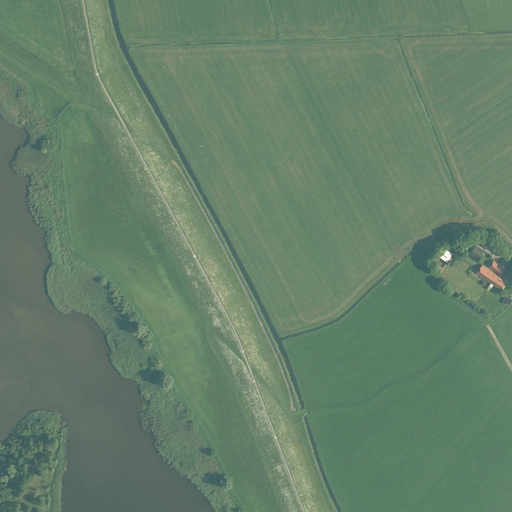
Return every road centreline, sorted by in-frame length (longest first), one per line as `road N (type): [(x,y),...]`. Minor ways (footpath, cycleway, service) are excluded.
road 1 (track): [(268,467),(209,325),(293,411),(368,403),(421,378),(486,324)]
road 2 (track): [(293,411),(257,312),(186,177),(124,126),(0,49)]
